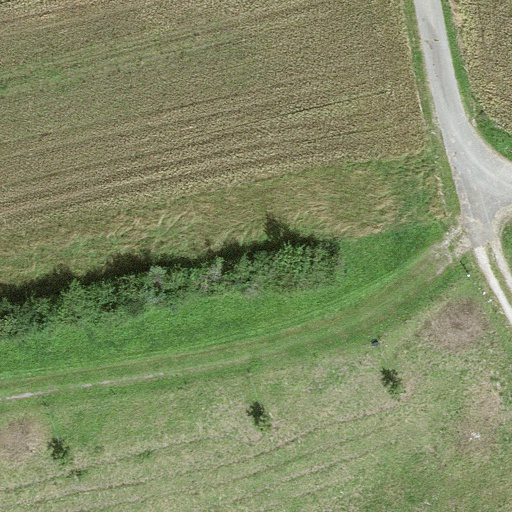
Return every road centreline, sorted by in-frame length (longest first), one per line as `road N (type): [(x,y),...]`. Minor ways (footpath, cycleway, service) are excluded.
road 1 (track): [(479,201),(459,248),(396,293),(251,336),(0,381)]
road 2 (track): [(425,0),(451,137),(479,201)]
